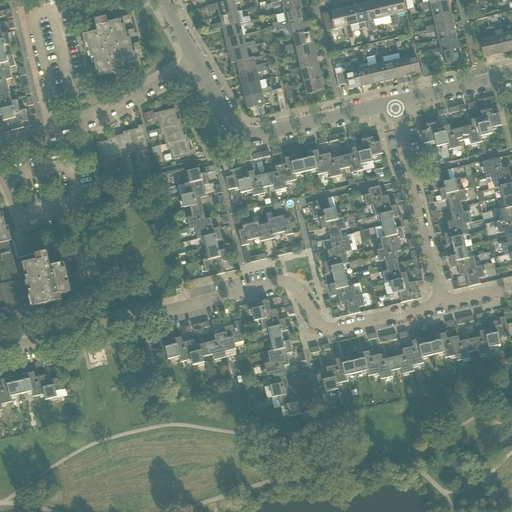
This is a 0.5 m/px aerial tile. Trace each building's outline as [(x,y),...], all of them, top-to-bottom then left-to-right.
[(218,9),(220,16),(237,12),(235,4),(238,3),(237,0),(233,0),(207,6),(208,12),(218,9)] [(282,5),(284,13),(302,9),(299,0),(286,0),(272,3),(273,7),(282,5)] [(389,0),(379,0),(377,1),(381,18),(389,16),(392,26),(395,25),(389,0)] [(402,0),(389,0),(395,25),(399,24),(397,14),(405,12),(402,0)] [(377,1),(366,3),(372,31),(376,30),(373,20),(381,18),(377,1)] [(431,9),(433,17),(450,12),(448,1),(420,7),(421,11),(431,9)] [(366,3),(354,6),(358,24),(359,27),(367,25),(368,32),(372,31),(366,3)] [(354,6),(342,9),(349,36),(352,35),(350,25),(358,24),(354,6)] [(277,23),(277,27),(305,20),(302,9),(284,13),(286,21),(277,23)] [(349,36),(342,9),(321,14),(325,31),(343,27),(345,37),(349,36)] [(223,28),(250,21),(249,17),(243,18),(241,11),(237,12),(220,16),(222,23),(217,24),(211,25),(212,30),(222,27),(223,28)] [(425,27),(426,31),(453,24),(450,12),(433,17),(435,25),(425,27)] [(85,44),(87,44),(91,58),(93,57),(96,71),(99,71),(100,76),(128,70),(127,64),(138,61),(135,48),(140,47),(139,43),(131,45),(129,35),(134,33),(133,29),(125,31),(123,21),(129,20),(128,16),(120,18),(120,20),(108,23),(106,17),(94,20),(88,22),(90,27),(79,30),(80,36),(83,36),(85,44)] [(288,28),(290,36),(310,32),(310,31),(307,32),(305,20),(277,27),(278,30),(288,28)] [(223,28),(225,39),(243,35),(241,27),(251,25),(250,21),(223,28)] [(511,33),(503,35),(507,52),(511,51),(511,22),(509,23),(511,33)] [(436,32),(438,40),(456,36),(453,24),(426,31),(427,34),(436,32)] [(493,27),(489,28),(496,55),(507,52),(503,35),(495,37),(493,27)] [(496,55),(489,28),(485,28),(488,38),(479,40),(484,58),(496,55)] [(285,46),(286,50),(313,43),(310,32),(290,36),(290,37),(293,36),(294,44),(285,46)] [(0,34),(0,52),(14,49),(12,43),(10,44),(7,33),(2,34),(0,34)] [(225,39),(228,51),(255,45),(255,41),(245,43),(243,35),(225,39)] [(430,50),(431,54),(459,48),(456,36),(438,40),(440,48),(430,50)] [(296,51),(298,59),(316,55),(313,43),(286,50),(286,54),(296,51)] [(228,51),(231,63),(254,58),(254,57),(248,58),(246,51),(256,48),(255,45),(228,51)] [(400,59),(392,61),(396,78),(408,76),(401,48),(397,49),(400,59)] [(405,48),(401,48),(408,76),(420,73),(415,55),(407,57),(405,48)] [(432,55),(419,58),(421,67),(427,65),(426,62),(438,59),(439,56),(442,56),(444,64),(462,60),(459,48),(431,54),(432,55)] [(0,52),(0,63),(2,63),(4,69),(10,68),(15,67),(13,56),(15,55),(14,49),(0,52)] [(381,53),(378,54),(384,81),(396,78),(392,61),(383,63),(381,53)] [(376,65),(368,66),(372,84),(384,81),(378,54),(374,55),(376,65)] [(290,70),(291,73),(319,67),(316,55),(298,59),(300,67),(290,70)] [(231,63),(234,75),(266,67),(265,63),(256,66),(254,58),(231,63)] [(358,59),(354,60),(361,87),(372,84),(368,66),(367,64),(360,65),(358,59)] [(345,72),(345,70),(341,68),(335,69),(335,68),(334,69),(338,86),(339,86),(347,84),(349,90),(361,87),(354,60),(351,60),(353,70),(345,72)] [(0,79),(1,81),(6,80),(12,79),(10,68),(4,69),(2,63),(0,63),(0,79)] [(239,74),(242,85),(259,81),(257,73),(267,71),(266,67),(234,75),(239,74)] [(302,75),(304,83),(321,79),(319,67),(291,73),(292,77),(302,75)] [(0,92),(9,91),(6,80),(1,81),(0,79),(0,92)] [(303,91),(301,92),(303,97),(308,96),(307,95),(324,91),(321,79),(304,83),(306,91),(303,91)] [(242,85),(245,97),(272,90),(271,87),(261,89),(259,81),(242,85)] [(284,87),(287,99),(293,98),(290,86),(284,87)] [(272,90),(245,97),(247,109),(249,108),(252,118),(256,118),(265,116),(263,105),(265,105),(263,96),(276,93),(278,102),(284,100),(281,88),(272,90)] [(0,110),(1,110),(7,109),(6,103),(12,102),(9,91),(0,92),(0,110)] [(4,121),(9,120),(15,118),(14,113),(20,111),(17,100),(12,102),(6,103),(7,109),(1,110),(4,121)] [(480,112),(482,118),(483,123),(489,122),(490,128),(501,125),(497,105),(491,107),(491,109),(480,112)] [(157,119),(160,129),(181,124),(180,120),(177,120),(175,109),(154,114),(155,119),(157,119)] [(9,120),(12,131),(32,126),(30,120),(28,121),(25,110),(20,111),(14,113),(15,118),(9,120)] [(151,112),(144,113),(146,121),(153,119),(151,112)] [(471,120),(472,126),(473,132),(480,130),(481,136),(492,134),(490,128),(489,122),(483,123),(482,118),(471,120)] [(424,144),(435,141),(434,135),(440,134),(439,128),(437,122),(426,125),(426,122),(419,124),(424,144)] [(163,134),(166,145),(187,140),(186,135),(184,136),(181,124),(160,129),(161,135),(163,134)] [(138,129),(127,131),(132,153),(137,151),(137,149),(147,146),(142,125),(138,126),(138,129)] [(435,141),(436,147),(448,144),(446,138),(452,137),(451,131),(449,125),(439,128),(440,134),(434,135),(435,141)] [(472,126),(461,128),(464,140),(469,139),(471,145),(482,142),(481,136),(480,130),(473,132),(472,126)] [(446,138),(448,144),(449,150),(460,147),(459,141),(464,140),(461,128),(451,131),(452,137),(446,138)] [(123,135),(112,138),(117,159),(118,158),(122,157),(121,155),(132,153),(127,131),(122,133),(123,135)] [(371,156),(382,154),(378,133),(371,135),(372,138),(361,140),(363,146),(364,152),(370,150),(371,156)] [(117,159),(112,138),(107,139),(108,141),(96,144),(101,165),(107,163),(106,161),(117,159)] [(187,140),(166,145),(167,150),(169,149),(172,160),(193,155),(192,150),(190,151),(187,140)] [(166,145),(152,148),(153,153),(167,150),(166,145)] [(352,148),(353,154),(354,160),(360,159),(362,165),(373,162),(371,156),(370,150),(364,152),(363,146),(352,148)] [(307,151),(301,152),(305,172),(317,169),(315,163),(321,162),(319,156),(318,151),(307,153),(307,151)] [(284,158),(286,164),(287,170),(294,168),(295,174),(305,172),(301,152),(295,153),(295,156),(284,158)] [(330,154),(319,156),(321,162),(315,163),(317,169),(318,175),(329,172),(327,166),(333,165),(332,159),(330,154)] [(353,154),(342,157),(345,168),(351,167),(352,173),(363,170),(362,165),(360,159),(354,160),(353,154)] [(342,157),(332,159),(333,165),(327,166),(329,172),(330,178),(341,175),(340,170),(345,168),(342,157)] [(486,179),(492,178),(498,176),(496,170),(502,169),(500,158),(488,160),(489,166),(484,167),(486,179)] [(233,159),(222,162),(224,170),(228,190),(240,187),(238,181),(244,180),(243,174),(241,169),(236,170),(233,159)] [(275,167),(276,172),(278,178),(284,177),(286,183),(296,180),(295,174),(294,168),(287,170),(286,164),(275,167)] [(187,172),(190,183),(196,181),(197,187),(203,186),(209,185),(206,174),(209,173),(207,167),(187,172)] [(494,188),(500,187),(506,186),(504,180),(510,178),(508,167),(502,169),(496,170),(498,176),(492,178),(494,188)] [(384,169),(375,171),(377,179),(386,177),(384,169)] [(447,170),(431,174),(427,175),(429,181),(431,181),(434,191),(440,190),(445,189),(444,182),(450,181),(447,170)] [(241,193),(252,191),(251,185),(256,183),(255,177),(254,172),(243,174),(244,180),(238,181),(240,187),(241,193)] [(276,172),(266,175),(268,187),(274,185),(275,191),(287,188),(286,183),(284,177),(278,178),(276,172)] [(251,185),(252,191),(253,196),(265,193),(264,188),(268,187),(266,175),(255,177),(256,183),(251,185)] [(167,177),(159,179),(161,187),(168,185),(167,177)] [(500,187),(502,197),(511,195),(511,177),(510,178),(504,180),(506,186),(500,187)] [(442,201),(448,200),(454,198),(452,192),(458,191),(456,180),(450,181),(444,182),(445,189),(440,190),(442,201)] [(184,184),(187,195),(193,193),(194,199),(200,198),(206,197),(203,186),(197,187),(196,181),(190,183),(184,184)] [(369,195),(364,196),(366,207),(372,206),(378,205),(376,198),(382,197),(380,186),(368,189),(369,195)] [(448,200),(450,210),(462,208),(461,202),(467,201),(464,189),(458,191),(452,192),(454,198),(448,200)] [(190,206),(191,212),(203,209),(200,198),(194,199),(193,193),(187,195),(181,196),(184,208),(190,206)] [(511,195),(502,197),(505,208),(511,207),(511,211),(511,195)] [(375,217),(380,216),(386,214),(385,208),(390,207),(388,196),(382,197),(376,198),(378,205),(372,206),(375,217)] [(327,198),(307,203),(308,208),(308,209),(311,209),(314,220),(319,218),(325,217),(324,211),(335,208),(333,198),(327,199),(327,198)] [(243,204),(233,206),(234,213),(244,211),(243,204)] [(380,216),(383,226),(403,221),(401,216),(399,216),(396,205),(390,207),(385,208),(386,214),(380,216)] [(500,210),(502,221),(508,219),(509,225),(511,224),(511,211),(511,207),(505,208),(500,210)] [(322,229),(328,228),(334,227),(332,221),(338,219),(335,208),(324,211),(325,217),(319,218),(322,229)] [(450,210),(453,221),(459,220),(460,225),(466,224),(472,223),(469,211),(463,213),(462,208),(450,210)] [(189,230),(195,228),(201,227),(199,221),(205,219),(203,209),(191,212),(192,217),(187,218),(189,230)] [(47,252),(35,255),(35,256),(16,261),(11,241),(12,241),(9,232),(7,232),(4,218),(1,219),(0,213),(0,275),(2,284),(0,284),(0,308),(32,301),(33,307),(61,301),(60,295),(71,292),(64,263),(50,266),(47,252)] [(284,216),(276,218),(279,233),(286,232),(287,236),(293,234),(290,219),(285,220),(284,216)] [(198,239),(203,238),(209,237),(208,230),(214,229),(211,218),(205,219),(199,221),(201,227),(195,228),(198,239)] [(268,224),(264,225),(268,240),(274,239),(273,235),(279,233),(276,218),(267,220),(268,224)] [(328,228),(330,239),(342,236),(341,231),(346,229),(344,218),(338,219),(332,221),(334,227),(328,228)] [(505,232),(506,237),(511,235),(511,224),(509,225),(508,219),(502,221),(497,222),(499,234),(505,232)] [(447,222),(450,233),(456,232),(457,238),(463,236),(469,235),(466,224),(460,225),(459,220),(453,221),(447,222)] [(383,226),(385,237),(391,236),(393,242),(399,240),(404,239),(402,228),(404,227),(403,221),(383,226)] [(258,222),(250,224),(254,239),(260,238),(261,242),(268,240),(264,225),(259,226),(258,222)] [(248,241),(254,239),(250,224),(242,226),(243,229),(238,231),(242,246),(249,245),(248,241)] [(203,238),(206,249),(226,244),(224,238),(222,239),(219,228),(214,229),(208,230),(209,237),(203,238)] [(444,246),(446,252),(466,247),(463,236),(457,238),(456,232),(450,233),(444,234),(447,245),(444,246)] [(505,256),(510,254),(511,253),(511,235),(506,237),(507,243),(502,244),(505,256)] [(330,239),(333,249),(339,248),(340,254),(346,253),(352,251),(349,240),(343,241),(342,236),(330,239)] [(380,238),(382,249),(388,248),(390,254),(395,252),(401,251),(399,240),(393,242),(391,236),(385,237),(380,238)] [(206,249),(208,259),(214,258),(216,264),(222,263),(227,261),(225,251),(227,250),(226,244),(206,249)] [(452,268),(458,267),(464,265),(462,259),(468,258),(466,247),(446,252),(447,258),(450,257),(452,268)] [(327,251),(330,262),(336,260),(337,266),(343,265),(349,264),(346,253),(340,254),(339,248),(333,249),(327,251)] [(385,261),(386,266),(398,263),(395,252),(390,254),(388,248),(382,249),(377,251),(380,262),(385,261)] [(460,278),(466,276),(472,275),(470,269),(476,267),(474,256),(468,258),(462,259),(464,265),(458,267),(460,278)] [(205,272),(211,271),(212,276),(224,273),(222,263),(216,264),(214,258),(208,259),(203,261),(205,272)] [(324,274),(326,280),(346,276),(343,265),(337,266),(336,260),(330,262),(324,263),(327,274),(324,274)] [(382,273),(385,284),(396,282),(395,275),(401,274),(398,263),(386,266),(388,271),(382,273)] [(485,277),(483,268),(482,266),(476,267),(470,269),(472,275),(466,276),(468,287),(480,284),(479,279),(485,277)] [(385,284),(384,284),(387,295),(398,292),(404,291),(403,285),(409,283),(406,273),(401,274),(395,275),(396,282),(385,284)] [(332,297),(338,295),(343,294),(341,286),(348,284),(346,276),(326,280),(327,286),(330,286),(332,297)] [(398,292),(401,303),(421,298),(419,292),(417,293),(414,282),(409,283),(403,285),(404,291),(398,292)] [(340,306),(346,305),(352,303),(350,297),(356,296),(353,283),(348,284),(341,286),(343,294),(338,295),(340,306)] [(365,306),(363,296),(362,295),(356,296),(350,297),(352,303),(346,305),(348,316),(360,313),(359,308),(365,306)] [(271,311),(268,300),(256,303),(257,308),(251,309),(254,321),(260,320),(266,318),(265,312),(271,311)] [(263,331),(269,329),(274,328),(273,322),(279,320),(276,310),(271,311),(265,312),(266,318),(260,320),(263,331)] [(484,313),(475,315),(476,320),(477,324),(483,322),(483,319),(485,318),(484,313)] [(489,323),(490,329),(491,335),(497,333),(499,339),(510,337),(505,317),(499,318),(499,321),(489,323)] [(269,329),(271,340),(291,335),(290,329),(287,330),(284,319),(279,320),(273,322),(274,328),(269,329)] [(224,328),(225,333),(227,339),(233,337),(235,343),(245,341),(241,321),(234,322),(235,325),(224,328)] [(479,331),(480,337),(482,343),(488,342),(489,347),(500,345),(499,339),(497,333),(491,335),(490,329),(479,331)] [(214,336),(216,341),(217,347),(224,346),(225,351),(236,349),(235,343),(233,337),(227,339),(225,333),(214,336)] [(434,333),(428,335),(433,355),(444,352),(442,346),(448,345),(447,339),(445,333),(435,336),(434,333)] [(271,340),(274,351),(279,349),(281,355),(287,354),(292,352),(290,341),(292,341),(291,335),(271,340)] [(412,341),(413,347),(415,353),(421,352),(422,357),(433,355),(428,335),(422,336),(423,339),(412,341)] [(458,337),(447,339),(448,345),(442,346),(444,352),(445,358),(456,355),(454,349),(460,348),(459,342),(458,337)] [(480,337),(470,340),(473,351),(478,350),(479,356),(491,353),(489,347),(488,342),(482,343),(480,337)] [(168,359),(179,357),(178,351),(183,349),(182,343),(181,338),(170,340),(169,338),(164,339),(168,359)] [(470,340),(459,342),(460,348),(454,349),(456,355),(457,361),(469,358),(467,353),(473,351),(470,340)] [(181,362),(192,360),(190,354),(196,352),(194,346),(193,341),(182,343),(183,349),(178,351),(179,357),(181,362)] [(216,341),(205,344),(208,356),(213,354),(215,360),(226,357),(225,351),(224,346),(217,347),(216,341)] [(190,354),(192,360),(193,365),(204,362),(203,357),(208,356),(205,344),(194,346),(196,352),(190,354)] [(402,350),(404,355),(405,361),(411,360),(413,366),(423,363),(422,357),(421,352),(415,353),(413,347),(402,350)] [(268,352),(270,363),(276,362),(278,367),(284,366),(289,365),(287,354),(281,355),(279,349),(274,351),(268,352)] [(357,352),(351,353),(356,373),(367,370),(365,365),(371,363),(370,357),(369,352),(358,354),(357,352)] [(335,359),(337,365),(338,371),(344,370),(346,375),(356,373),(351,353),(346,354),(346,357),(335,359)] [(381,355),(370,357),(371,363),(365,365),(367,370),(368,376),(379,374),(378,368),(384,366),(382,360),(381,355)] [(404,355),(393,358),(396,370),(401,368),(402,374),(414,371),(413,366),(411,360),(405,361),(404,355)] [(393,358),(382,360),(384,366),(378,368),(379,374),(380,379),(392,376),(391,371),(396,370),(393,358)] [(273,375),(274,380),(286,377),(284,366),(278,367),(276,362),(270,363),(265,364),(268,376),(273,375)] [(337,365),(326,368),(327,373),(329,379),(334,378),(336,384),(347,381),(346,375),(344,370),(338,371),(337,365)] [(22,372),(16,374),(21,394),(32,391),(30,385),(36,384),(35,378),(34,372),(23,375),(22,372)] [(327,373),(316,376),(319,388),(324,387),(326,392),(336,390),(337,389),(336,384),(334,378),(329,379),(327,373)] [(0,380),(1,386),(3,392),(9,390),(10,396),(21,394),(16,374),(10,375),(11,378),(0,380)] [(46,375),(35,378),(36,384),(30,385),(32,391),(33,397),(44,395),(43,389),(49,387),(47,381),(46,375)] [(273,398),(278,397),(284,395),(283,389),(289,387),(286,377),(274,380),(276,385),(270,386),(273,398)] [(58,378),(47,381),(49,387),(43,389),(44,395),(45,400),(57,398),(56,392),(61,391),(58,378)] [(0,386),(0,400),(1,405),(12,402),(10,396),(9,390),(3,392),(1,386),(0,386)] [(281,408),(287,406),(293,405),(291,398),(297,397),(294,386),(289,387),(283,389),(284,395),(278,397),(281,408)] [(293,405),(287,406),(289,417),(309,412),(308,406),(305,407),(303,396),(297,397),(291,398),(293,405)]
